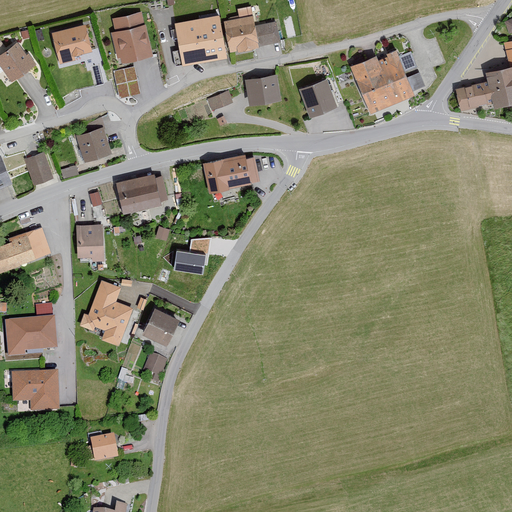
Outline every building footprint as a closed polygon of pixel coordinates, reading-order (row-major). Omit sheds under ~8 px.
[(280,41),(276,21),(256,25),(253,13),(251,14),(250,6),(237,9),(238,17),(224,19),(230,50),(280,41)] [(143,23),(140,10),(112,17),(115,30),(111,31),(117,57),(121,56),(122,62),(153,54),(145,22),(143,23)] [(227,57),(219,13),(174,21),(182,65),(227,57)] [(92,50),(85,23),(50,32),(58,64),(75,59),(74,54),(92,50)] [(509,59),(511,65),(485,71),(488,80),(455,87),(461,109),(493,102),(494,107),(511,102),(511,39),(503,42),(507,60),(509,59)] [(26,55),(16,42),(0,53),(0,64),(4,70),(3,71),(11,81),(35,63),(28,53),(26,55)] [(415,93),(395,47),(352,65),(371,111),(415,93)] [(411,53),(403,54),(405,65),(413,64),(411,53)] [(135,64),(114,67),(119,95),(140,91),(135,64)] [(280,97),(275,72),(244,78),(249,103),(280,97)] [(338,104),(326,77),(299,88),(311,115),(338,104)] [(231,101),(227,90),(206,99),(211,109),(231,101)] [(111,153),(103,127),(76,135),(84,161),(111,153)] [(54,177),(44,151),(23,159),(33,184),(54,177)] [(245,159),(244,154),(202,162),(208,192),(251,184),(251,181),(259,180),(254,157),(245,159)] [(0,187),(11,183),(1,157),(0,157),(0,187)] [(155,178),(154,173),(115,183),(123,214),(161,205),(160,201),(167,199),(162,176),(155,178)] [(100,203),(97,192),(88,195),(92,206),(100,203)] [(103,261),(101,225),(75,226),(76,258),(91,258),(91,262),(103,261)] [(0,270),(49,254),(40,228),(7,239),(9,243),(0,245),(0,270)] [(191,234),(190,248),(209,249),(210,235),(191,234)] [(203,275),(206,254),(177,250),(174,271),(203,275)] [(100,340),(117,346),(131,308),(114,302),(120,288),(100,280),(87,315),(83,313),(78,326),(91,332),(93,327),(104,331),(100,340)] [(135,308),(142,310),(145,299),(139,297),(135,308)] [(178,319),(154,307),(141,333),(165,344),(178,319)] [(6,358),(25,357),(25,352),(56,350),(54,318),(4,321),(6,358)] [(165,360),(149,354),(142,371),(158,377),(165,360)] [(58,410),(56,372),(11,374),(12,403),(29,402),(29,412),(58,410)] [(117,459),(113,435),(90,439),(94,463),(117,459)]
